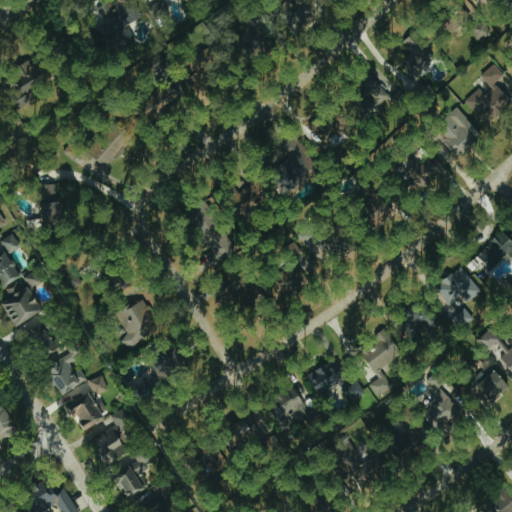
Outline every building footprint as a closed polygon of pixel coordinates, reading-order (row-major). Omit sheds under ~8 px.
[(140,16),(131,0),(112,0),(97,9),(111,33),(140,16)] [(297,34),(318,14),(308,4),(313,0),(292,0),(300,8),(286,22),(297,34)] [(273,44),(260,26),(241,40),(255,58),(273,44)] [(437,59),(414,34),(403,44),(412,54),(400,65),(414,80),(437,59)] [(198,71),(218,58),(211,46),(190,58),(198,71)] [(25,95),(51,78),(39,59),(22,70),(26,75),(6,87),(19,107),(29,101),(25,95)] [(480,89),(466,98),(484,125),(511,105),(496,81),(502,77),(494,65),(480,74),(491,90),(484,95),(480,89)] [(401,96),(388,82),(382,88),(368,73),(357,83),(384,112),(401,96)] [(325,144),(347,123),(331,106),(309,126),(325,144)] [(478,141),(474,137),(479,133),(456,107),(447,115),(456,125),(441,138),(459,158),(478,141)] [(90,153),(106,168),(134,139),(119,124),(90,153)] [(280,144),(288,158),(278,164),(288,182),(314,167),(296,135),(280,144)] [(62,151),(72,161),(86,148),(75,137),(62,151)] [(437,168),(429,157),(402,175),(409,186),(430,172),(430,173),(437,168)] [(231,194),(248,221),(260,213),(255,205),(269,196),(258,177),(231,194)] [(58,183),(39,185),(45,228),(64,225),(58,183)] [(204,256),(211,266),(236,250),(213,215),(197,226),(213,250),(204,256)] [(331,262),(352,246),(336,226),(316,242),(331,262)] [(320,236),(313,227),(298,238),(306,248),(320,236)] [(477,256),(491,269),(506,253),(511,258),(511,240),(502,230),(477,256)] [(21,275),(9,254),(20,247),(12,234),(0,240),(5,249),(0,251),(0,282),(2,286),(21,275)] [(467,302),(480,287),(458,268),(436,293),(450,306),(459,296),(467,302)] [(30,290),(42,284),(35,271),(24,277),(30,290)] [(42,312),(29,286),(20,290),(17,283),(5,289),(10,299),(3,303),(15,326),(42,312)] [(122,338),(126,346),(160,328),(146,299),(118,314),(128,335),(122,338)] [(441,322),(422,300),(399,320),(412,336),(420,329),(425,336),(441,322)] [(55,345),(47,322),(28,329),(36,351),(55,345)] [(511,335),(511,336),(511,337),(511,346),(505,350),(492,329),(480,336),(489,352),(497,347),(511,371),(511,335)] [(391,387),(379,369),(401,353),(389,336),(362,354),(379,378),(368,385),(377,397),(391,387)] [(47,364),(60,393),(86,381),(80,368),(73,371),(69,361),(85,353),(78,339),(64,345),(69,355),(47,364)] [(190,370),(177,346),(149,361),(157,377),(134,389),(139,398),(190,370)] [(308,372),(314,391),(343,381),(336,362),(308,372)] [(509,385),(489,363),(459,389),(470,402),(477,396),(486,406),(509,385)] [(88,380),(93,395),(107,391),(101,375),(88,380)] [(282,433),(319,413),(316,407),(307,411),(294,388),(266,403),(282,433)] [(66,406),(77,424),(100,411),(90,393),(66,406)] [(433,429),(457,413),(445,394),(421,410),(433,429)] [(0,440),(17,433),(5,405),(0,406),(0,440)] [(130,423),(123,408),(109,415),(116,428),(95,438),(105,457),(124,447),(115,430),(130,423)] [(410,422),(414,418),(410,413),(399,422),(407,431),(388,446),(399,460),(424,440),(410,422)] [(197,461),(215,478),(229,462),(211,445),(197,461)] [(367,461),(351,473),(364,491),(391,471),(376,450),(365,458),(367,461)] [(153,460),(146,451),(129,464),(136,473),(153,460)] [(127,498),(143,491),(132,466),(115,473),(127,498)] [(78,511),(63,487),(55,493),(47,480),(24,494),(35,511),(41,511),(57,503),(62,511),(78,511)] [(157,485),(163,501),(175,497),(168,480),(157,485)] [(488,511),(511,511),(511,495),(504,488),(484,509),(488,511)] [(143,511),(169,511),(162,496),(141,506),(143,511)] [(0,511),(21,511),(16,502),(0,511)]
